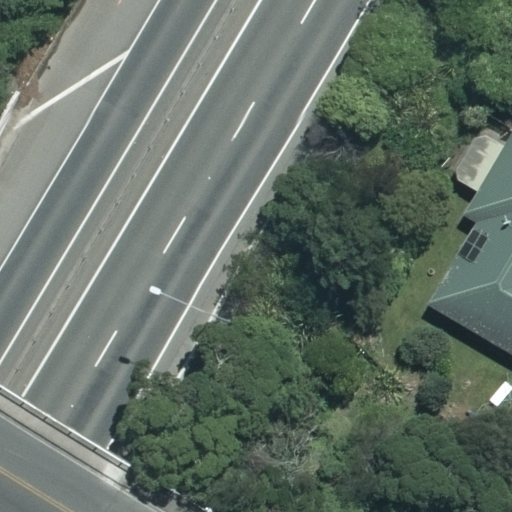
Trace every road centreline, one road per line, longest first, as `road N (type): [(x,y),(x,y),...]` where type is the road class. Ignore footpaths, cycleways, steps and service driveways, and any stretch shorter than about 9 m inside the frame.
road 1 (trunk): [(296,0),(0,494)]
road 2 (trunk): [(0,283),(167,0)]
